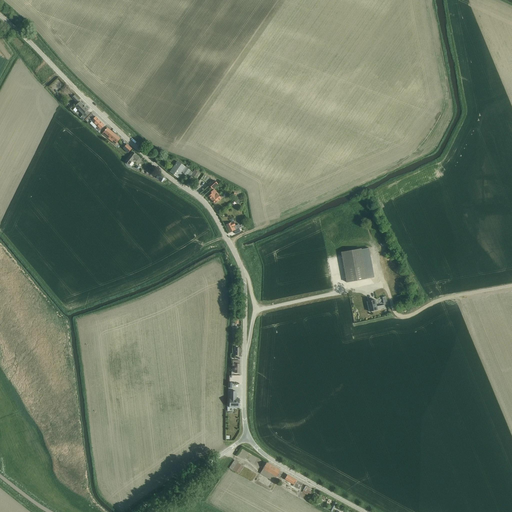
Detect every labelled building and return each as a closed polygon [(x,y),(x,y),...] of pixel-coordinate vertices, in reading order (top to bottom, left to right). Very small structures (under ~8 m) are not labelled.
[(42,69),(48,76),(47,77),(51,80),(55,76),(46,67),(45,69),(44,68),(42,69)] [(63,85),(59,79),(51,85),(55,90),(63,85)] [(78,103),(74,107),(83,115),(82,116),(81,117),(83,120),(85,119),(90,114),(87,111),(88,110),(80,102),(79,103),(78,103)] [(92,113),(85,120),(86,121),(89,118),(92,121),(90,123),(95,128),(97,126),(101,129),(104,126),(98,119),(96,117),(92,113)] [(103,134),(115,144),(120,139),(113,133),(107,128),(106,130),(105,130),(105,131),(103,134)] [(127,144),(123,148),(128,153),(132,149),(127,144)] [(128,162),(127,163),(131,166),(133,166),(134,164),(132,162),(133,159),(137,161),(139,158),(136,155),(133,153),(127,160),(128,161),(128,162)] [(178,162),(170,172),(178,178),(181,173),(182,172),(183,173),(187,176),(189,178),(191,175),(196,179),(200,174),(195,170),(193,173),(191,171),(178,162)] [(211,182),(208,184),(209,185),(212,189),(217,184),(214,181),(212,183),(211,182)] [(212,194),(209,196),(215,204),(221,199),(218,196),(217,195),(218,194),(214,190),(211,193),(212,194)] [(239,224),(237,225),(235,226),(233,222),(231,223),(226,225),(229,233),(234,231),(235,234),(240,232),(239,228),(241,227),(239,224)] [(368,248),(361,250),(341,253),(346,283),(366,279),(373,278),(368,248)] [(367,302),(369,312),(377,310),(385,308),(384,305),(376,307),(375,300),(367,302)] [(230,399),(229,408),(239,408),(239,399),(236,399),(236,392),(230,392),(230,399)] [(234,460),(229,468),(239,474),(243,466),(234,460)] [(278,480),(283,472),(264,461),(261,467),(263,469),(260,473),(274,481),(275,479),(278,480)] [(299,489),(302,484),(287,475),(284,480),(294,485),(293,486),(299,489)] [(303,490),(302,492),(307,495),(308,493),(310,494),(312,490),(305,486),(303,490)]
